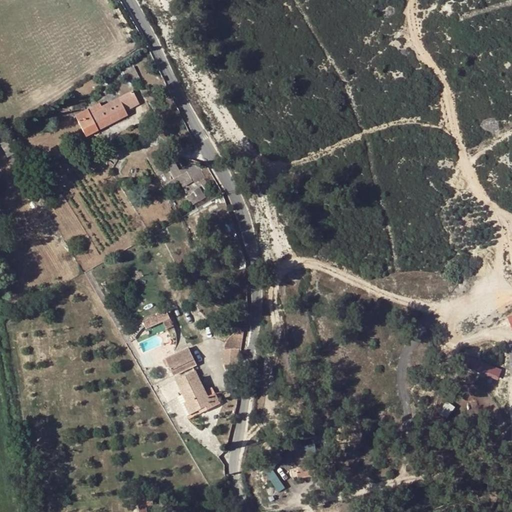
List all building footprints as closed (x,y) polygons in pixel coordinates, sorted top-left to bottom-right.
[(134,66),(125,71),(131,84),(141,79),(134,66)] [(132,90),(117,98),(125,112),(139,104),(132,90)] [(99,102),(73,116),(82,134),(108,120),(111,125),(127,117),(125,112),(117,98),(101,107),(99,102)] [(108,120),(82,134),(84,138),(111,125),(108,120)] [(174,163),(166,169),(173,179),(162,186),(164,190),(179,181),(182,185),(197,177),(199,182),(205,178),(196,163),(178,170),(174,163)] [(167,310),(160,313),(164,321),(167,329),(174,326),(167,310)] [(160,313),(143,321),(146,329),(164,321),(160,313)] [(189,347),(171,355),(179,373),(197,364),(189,347)] [(239,349),(223,349),(222,364),(239,364),(239,349)] [(179,373),(171,355),(146,367),(151,379),(155,377),(161,374),(165,380),(179,373)] [(460,367),(497,380),(502,367),(464,355),(460,367)] [(174,382),(189,414),(197,410),(203,407),(205,412),(220,404),(215,395),(209,398),(205,391),(195,372),(174,382)] [(161,374),(155,377),(159,384),(165,380),(161,374)] [(212,388),(205,391),(209,398),(215,395),(212,388)] [(312,465),(295,471),(298,480),(315,474),(312,465)] [(152,498),(145,499),(147,507),(154,506),(152,498)] [(145,499),(136,501),(138,511),(147,511),(147,507),(145,499)]
